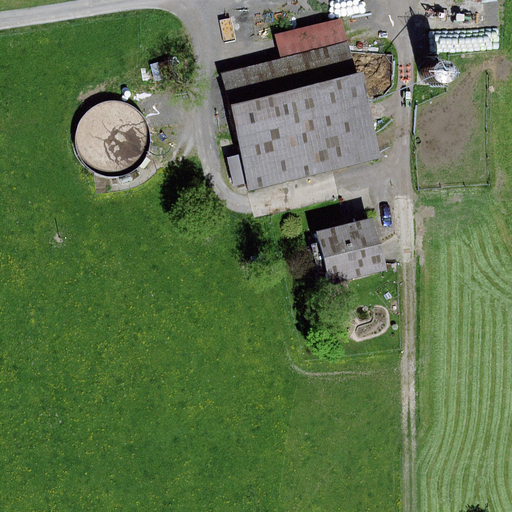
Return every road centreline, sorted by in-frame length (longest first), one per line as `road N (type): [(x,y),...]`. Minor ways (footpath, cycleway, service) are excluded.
road 1 (track): [(394,0),(416,511)]
road 2 (track): [(226,0),(0,31)]
